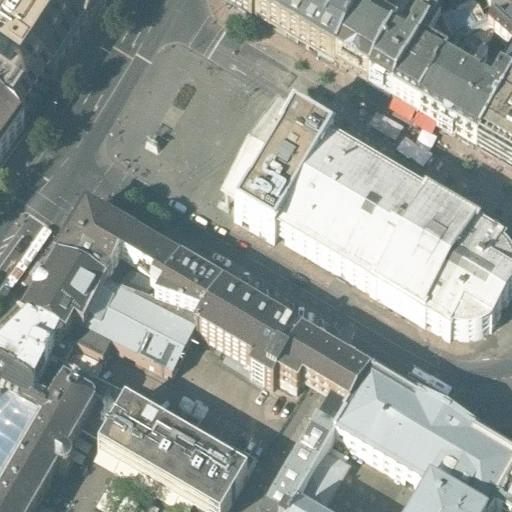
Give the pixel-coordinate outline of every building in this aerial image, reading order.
[(24,0),(22,5),(0,13),(0,117),(23,135),(74,56),(89,33),(98,19),(68,0),(24,0)] [(68,0),(98,19),(108,0),(68,0)] [(308,0),(306,4),(299,0),(220,0),(283,37),(333,67),(364,15),(338,0),(308,0)] [(372,0),(364,15),(333,67),(368,88),(420,0),(372,0)] [(338,0),(364,15),(372,0),(338,0)] [(429,0),(420,0),(368,88),(392,102),(437,24),(429,0)] [(429,0),(437,24),(451,18),(444,0),(429,0)] [(444,0),(451,18),(484,2),(483,0),(444,0)] [(511,6),(511,8),(511,0),(483,0),(484,2),(490,16),(511,6)] [(511,21),(494,30),(490,16),(484,2),(451,18),(437,24),(453,54),(416,117),(476,152),(511,90),(511,21)] [(437,24),(392,102),(416,117),(453,54),(437,24)] [(511,90),(476,152),(511,173),(511,90)] [(262,174),(290,128),(271,116),(243,162),(216,208),(236,219),(262,174)] [(0,166),(23,135),(0,117),(0,166)] [(332,148),(292,124),(290,128),(262,174),(236,219),(233,223),(274,247),(276,242),(290,250),(371,300),(421,329),(449,345),(451,341),(461,344),(471,344),(481,341),(489,335),(490,336),(511,297),(511,275),(511,274),(507,265),(500,259),(502,255),(475,238),(426,208),(329,153),(332,148)] [(54,265),(107,290),(155,310),(178,271),(86,213),(54,265)] [(20,327),(60,347),(83,337),(107,290),(54,265),(20,327)] [(155,311),(200,328),(201,328),(220,296),(178,271),(155,310),(155,311)] [(107,290),(83,337),(111,352),(172,383),(195,339),(194,338),(200,328),(155,311),(155,310),(107,290)] [(272,394),(277,387),(302,345),(220,296),(201,328),(200,328),(194,338),(195,339),(253,373),(249,380),(272,394)] [(6,343),(50,366),(60,347),(20,327),(9,340),(6,343)] [(101,369),(111,352),(83,337),(60,347),(101,369)] [(6,343),(0,349),(0,378),(53,405),(64,390),(69,393),(79,379),(50,366),(6,343)] [(337,365),(302,345),(277,387),(296,398),(301,390),(316,399),(330,407),(349,419),(369,385),(337,365)] [(101,369),(60,347),(50,366),(79,379),(93,385),(101,369)] [(70,461),(81,441),(98,410),(69,393),(64,390),(53,405),(0,378),(0,436),(17,421),(41,434),(0,506),(0,511),(39,511),(52,490),(58,479),(65,479),(69,476),(72,470),(70,461)] [(229,511),(255,468),(93,385),(79,379),(69,393),(98,410),(81,441),(102,452),(98,459),(111,466),(191,511),(229,511)] [(453,511),(497,511),(511,485),(511,468),(445,428),(369,385),(349,419),(344,427),(336,440),(333,445),(408,489),(428,501),(429,497),(453,511)] [(316,428),(336,440),(344,427),(349,419),(330,407),(325,415),(326,416),(318,428),(316,427),(316,428)] [(0,436),(0,506),(41,434),(17,421),(0,436)] [(293,511),(300,501),(333,445),(336,440),(316,428),(283,483),(266,511),(293,511)] [(324,511),(346,474),(324,461),(300,501),(317,511),(324,511)] [(511,511),(511,485),(497,511),(511,511)] [(453,511),(429,497),(428,501),(421,511),(453,511)]
